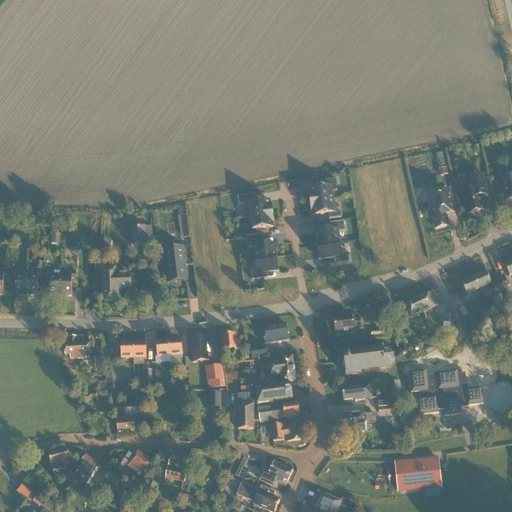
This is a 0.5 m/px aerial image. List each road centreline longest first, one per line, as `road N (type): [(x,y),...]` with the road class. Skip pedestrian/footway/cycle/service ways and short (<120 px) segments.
road 1 (residential): [(0,459),(66,440),(201,446),(307,462)]
road 2 (tertiary): [(0,325),(170,325),(302,307)]
road 3 (tertiary): [(302,307),(429,272),(511,237)]
road 4 (residential): [(307,462),(321,433),(302,307)]
road 5 (residential): [(302,307),(285,186)]
